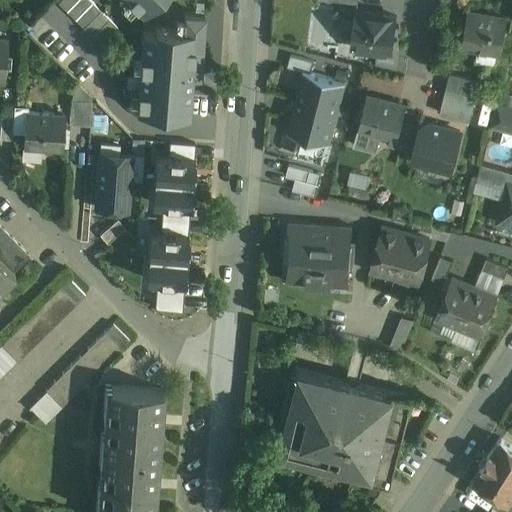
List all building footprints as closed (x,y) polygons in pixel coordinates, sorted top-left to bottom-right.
[(118,26),(90,0),(59,0),(58,2),(101,43),(118,26)] [(153,0),(133,0),(143,10),(153,0)] [(396,16),(356,11),(352,46),(391,51),(396,16)] [(507,18),(468,11),(462,46),(467,47),(467,48),(477,50),(478,48),(498,52),(501,53),(507,18)] [(139,110),(190,113),(192,73),(199,74),(203,16),(186,15),(185,29),(144,27),(139,110)] [(498,52),(478,48),(477,50),(476,60),(496,63),(498,52)] [(291,64),(313,69),(315,58),(294,54),(291,64)] [(346,81),(303,70),(287,132),(329,143),(346,81)] [(472,77),(450,72),(446,87),(468,93),(472,77)] [(468,93),(446,87),(440,112),(470,119),(476,95),(468,93)] [(406,105),(367,95),(359,127),(354,144),(375,150),(380,133),(391,136),(398,138),(402,122),(406,105)] [(511,102),(497,98),(491,122),(511,128),(511,102)] [(91,101),(71,99),(69,124),(89,125),(91,101)] [(28,107),(15,106),(13,130),(25,131),(26,112),(28,112),(28,107)] [(28,112),(26,112),(25,131),(24,145),(26,145),(26,143),(40,144),(39,146),(40,146),(62,148),(64,115),(28,112)] [(421,127),(402,122),(398,138),(391,136),(389,144),(415,151),(421,127)] [(460,131),(431,123),(430,129),(421,127),(415,151),(412,160),(450,170),(460,131)] [(170,140),(169,155),(193,157),(194,142),(170,140)] [(120,144),(101,142),(96,207),(128,210),(130,179),(142,180),(144,154),(119,152),(120,144)] [(40,144),(26,143),(26,145),(24,145),(23,157),(39,158),(40,146),(39,146),(40,144)] [(319,192),(322,168),(287,163),(288,156),(265,153),(262,172),(289,175),(287,188),(319,192)] [(156,154),(154,178),(193,181),(195,157),(193,157),(169,155),(156,154)] [(511,170),(482,163),(477,180),(508,188),(509,182),(511,183),(511,170)] [(193,181),(154,178),(152,202),(162,203),(188,205),(191,205),(193,181)] [(511,183),(509,182),(508,188),(499,221),(501,221),(502,215),(511,217),(511,183)] [(188,205),(162,203),(161,217),(187,219),(188,205)] [(162,218),(161,231),(187,233),(188,219),(162,218)] [(351,226),(290,221),(286,281),(347,285),(351,226)] [(430,238),(383,226),(372,269),(418,281),(430,238)] [(4,229),(0,233),(0,250),(13,238),(4,229)] [(150,231),(148,255),(187,258),(189,234),(187,233),(161,231),(150,231)] [(13,238),(0,250),(0,259),(4,263),(21,246),(13,238)] [(21,246),(4,263),(13,272),(30,255),(21,246)] [(187,258),(148,255),(146,279),(185,282),(187,258)] [(453,261),(441,256),(432,278),(444,283),(453,261)] [(509,267),(486,258),(482,269),(504,278),(509,267)] [(0,289),(15,275),(13,272),(4,263),(0,259),(0,289)] [(475,286),(453,277),(436,317),(458,326),(475,286)] [(497,295),(475,286),(458,326),(480,336),(497,295)] [(61,287),(2,345),(17,361),(18,361),(77,303),(61,287)] [(407,348),(413,316),(401,314),(395,345),(407,348)] [(105,332),(46,390),(62,406),(121,348),(105,332)] [(2,345),(0,346),(0,377),(17,361),(2,345)] [(407,398),(295,370),(276,449),(387,476),(407,398)] [(165,387),(104,383),(100,454),(161,457),(165,387)] [(62,406),(47,391),(30,407),(45,423),(62,406)] [(511,445),(500,438),(491,453),(491,452),(482,466),(473,481),(508,503),(509,503),(511,497),(511,445)] [(100,454),(95,511),(156,511),(161,457),(100,454)]
